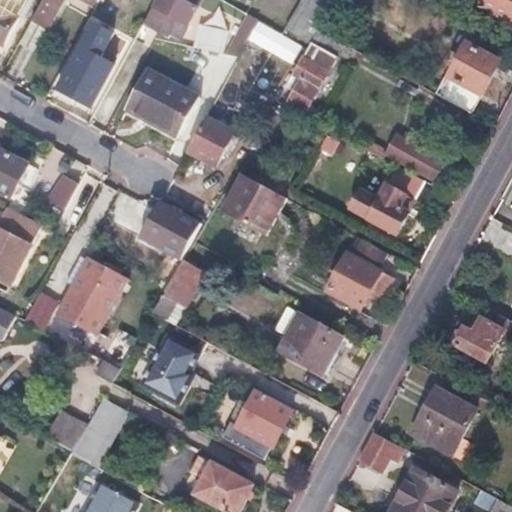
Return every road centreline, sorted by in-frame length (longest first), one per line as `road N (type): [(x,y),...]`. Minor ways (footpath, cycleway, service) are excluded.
road 1 (residential): [(511,131),(304,511)]
road 2 (residential): [(147,173),(0,95)]
